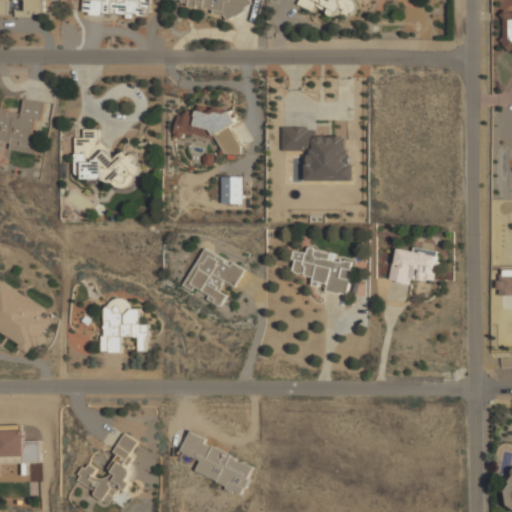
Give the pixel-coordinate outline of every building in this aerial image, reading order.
[(43,15),(43,0),(0,0),(0,14),(7,14),(7,0),(25,0),(26,10),(15,10),(15,15),(43,15)] [(148,16),(148,0),(83,0),(83,14),(148,16)] [(174,0),(175,1),(214,9),(214,12),(244,18),(247,0),(174,0)] [(300,0),(299,4),(314,11),(317,5),(350,19),(357,1),(353,0),(300,0)] [(511,10),(504,10),(504,35),(500,40),(511,52),(511,51),(511,10)] [(53,103),(24,98),(22,112),(0,108),(0,142),(10,144),(10,149),(32,152),(37,120),(50,122),(53,103)] [(226,157),(234,153),(240,154),(241,147),(230,126),(238,122),(233,112),(213,108),(207,111),(199,110),(196,111),(186,110),(185,116),(178,115),(174,137),(179,138),(188,133),(209,137),(215,134),(226,157)] [(308,180),(351,181),(351,136),(317,136),(317,128),(283,127),(283,150),(308,150),(308,180)] [(76,137),(76,180),(137,181),(137,165),(134,165),(134,155),(125,155),(125,156),(111,155),(111,144),(98,144),(99,129),(85,129),(84,137),(76,137)] [(222,203),(244,203),(244,176),(223,176),(222,203)] [(347,295),(354,262),(336,258),(337,254),(309,247),(308,253),(297,250),(292,271),(315,277),(314,282),(327,285),(326,290),(347,295)] [(396,248),(391,280),(408,282),(410,267),(419,269),(418,278),(434,280),(437,250),(414,248),(414,250),(396,248)] [(185,285),(194,290),(196,287),(211,294),(208,299),(222,306),(228,294),(221,291),(226,281),(236,287),(245,269),(232,262),(232,263),(204,249),(185,285)] [(511,268),(505,269),(499,275),(499,294),(511,294),(511,268)] [(46,308),(1,279),(0,280),(0,333),(29,352),(34,343),(38,345),(53,322),(42,315),(46,308)] [(121,352),(122,336),(139,336),(138,350),(147,350),(148,325),(142,325),(142,308),(130,308),(131,299),(106,298),(104,352),(121,352)] [(181,451),(201,460),(196,472),(243,493),(255,465),(204,443),(207,438),(190,431),(181,451)] [(111,504),(127,481),(126,480),(133,471),(125,465),(140,443),(126,433),(114,451),(119,454),(108,469),(111,471),(104,480),(94,474),(98,469),(89,463),(77,479),(111,504)]
